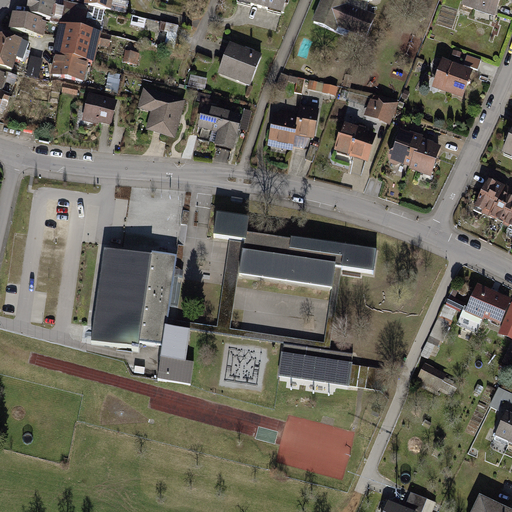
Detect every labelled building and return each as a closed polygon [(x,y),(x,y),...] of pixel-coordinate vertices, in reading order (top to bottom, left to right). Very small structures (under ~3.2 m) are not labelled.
[(55,0),(54,0),(25,0),(22,16),(51,22),(55,0)] [(88,0),(87,7),(110,12),(112,0),(88,0)] [(117,0),(115,11),(127,13),(129,2),(117,0)] [(287,0),(241,0),(240,6),(284,16),(287,0)] [(324,0),(314,22),(363,42),(375,19),(367,14),(372,4),(365,1),(364,0),(324,0)] [(502,0),(468,0),(466,10),(496,20),(502,0)] [(45,24),(13,17),(10,32),(42,39),(45,24)] [(149,23),(134,20),(133,27),(147,30),(149,23)] [(151,20),(149,29),(163,33),(160,40),(174,44),(179,28),(151,20)] [(100,37),(62,29),(56,59),(94,66),(100,37)] [(20,42),(0,37),(0,72),(11,75),(20,42)] [(263,59),(232,48),(222,77),(254,88),(263,59)] [(139,56),(129,54),(127,64),(137,66),(139,56)] [(469,56),(466,64),(480,69),(483,61),(469,56)] [(84,68),(57,63),(54,81),(82,86),(84,68)] [(473,75),(444,64),(435,89),(463,100),(473,75)] [(306,81),(284,76),(281,88),(304,93),(306,81)] [(108,77),(108,92),(120,92),(121,77),(108,77)] [(208,82),(192,79),(190,88),(206,91),(208,82)] [(338,99),(340,90),(311,84),(309,92),(338,99)] [(187,103),(145,92),(139,112),(153,116),(149,133),(176,141),(187,103)] [(115,104),(90,98),(85,121),(110,127),(115,104)] [(400,108),(375,98),(368,118),(392,127),(400,108)] [(242,119),(205,109),(200,128),(221,133),(217,149),(234,153),(242,119)] [(319,115),(301,113),(297,139),(314,142),(319,115)] [(297,119),(274,117),(271,144),(293,147),(297,119)] [(375,137),(345,127),(336,155),(367,165),(375,137)] [(439,147),(403,136),(393,167),(428,179),(439,147)] [(511,195),(487,184),(473,215),(511,232),(511,195)] [(248,221),(218,217),(214,241),(230,243),(231,235),(245,237),(248,221)] [(332,353),(344,273),(375,278),(379,251),(290,238),(290,244),(231,235),(230,243),(217,329),(167,322),(166,330),(191,334),(283,347),(278,380),(359,392),(362,368),(353,367),(354,356),(332,353)] [(124,251),(103,248),(87,344),(162,356),(166,330),(167,322),(178,260),(124,251)] [(511,304),(511,303),(479,289),(468,314),(502,328),(511,304)] [(463,307),(450,300),(447,306),(460,313),(463,307)] [(457,313),(445,309),(442,317),(454,322),(457,313)] [(511,311),(501,336),(511,341),(511,311)] [(450,327),(439,323),(433,339),(444,343),(450,327)] [(191,334),(166,330),(162,356),(158,381),(190,386),(193,366),(187,365),(191,334)] [(436,348),(429,345),(424,357),(431,360),(436,348)] [(448,376),(429,367),(420,386),(439,396),(448,376)] [(511,403),(511,393),(499,389),(492,408),(501,411),(505,400),(511,403)] [(511,417),(509,416),(498,441),(511,448),(511,417)] [(405,511),(423,511),(428,501),(413,495),(405,511)] [(502,511),(479,502),(475,511),(502,511)]
